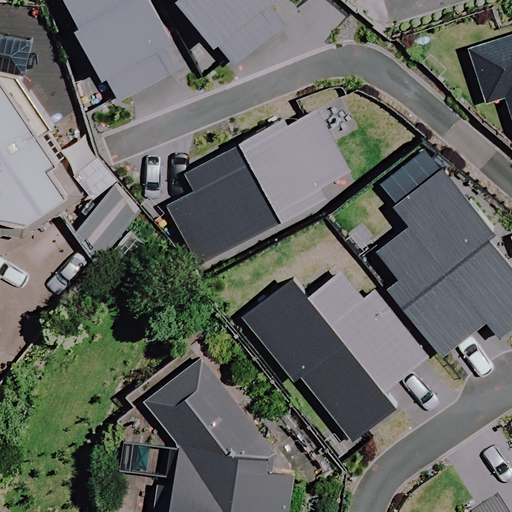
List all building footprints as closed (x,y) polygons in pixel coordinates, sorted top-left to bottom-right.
[(46,167),(55,161),(0,75),(0,215),(33,221),(66,198),(46,167)] [(146,219),(116,185),(71,224),(100,258),(146,219)] [(505,286),(503,246),(418,249),(419,289),(505,286)] [(289,511),(294,481),(202,345),(143,388),(174,432),(174,442),(152,440),(128,437),(124,506),(119,511),(289,511)] [(511,511),(511,362),(511,366),(511,369),(511,373),(511,377),(470,373),(467,398),(432,389),(423,386),(413,385),(403,385),(393,388),(384,392),(376,397),(369,404),(363,412),(358,421),(356,430),(354,440),(355,450),(357,460),(361,469),(367,477),(374,484),(382,490),(390,495),(400,497),(410,498),(416,498),(423,511),(511,511)]
